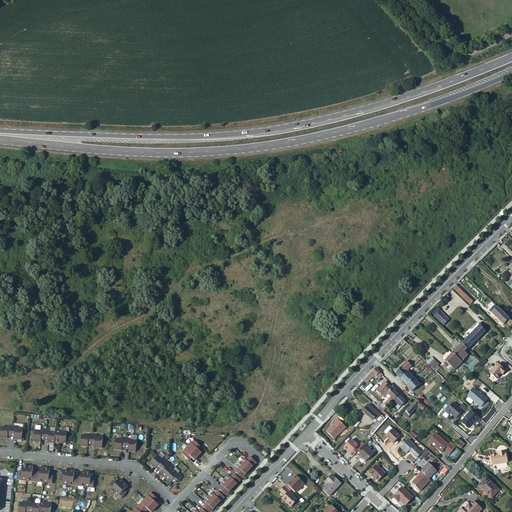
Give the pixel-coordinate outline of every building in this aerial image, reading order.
[(474,277),(477,274),(472,269),(469,272),(474,277)] [(456,285),(453,287),(470,304),(473,301),(456,285)] [(506,322),(510,326),(511,324),(511,320),(495,305),(492,308),(494,310),(492,313),(503,325),(506,322)] [(441,310),(438,307),(432,313),(435,315),(440,310),(441,310)] [(444,324),(449,319),(440,310),(435,315),(435,316),(444,324)] [(485,330),(480,325),(462,343),(468,348),(485,331),(485,330)] [(468,348),(462,343),(452,353),(462,361),(468,355),(464,352),(468,348)] [(446,366),(449,364),(452,367),(455,369),(461,363),(462,362),(462,361),(452,353),(445,361),(443,363),(446,366)] [(434,359),(429,364),(436,371),(440,367),(437,365),(439,364),(434,359)] [(482,367),(487,361),(483,359),(478,364),(482,367)] [(402,366),(396,372),(400,376),(401,378),(407,385),(414,378),(414,377),(409,372),(410,371),(408,369),(411,366),(406,361),(402,365),(402,366)] [(497,363),(489,373),(496,379),(501,373),(503,375),(506,371),(497,363)] [(383,374),(376,368),(364,380),(366,381),(374,373),(379,378),(383,374)] [(414,377),(414,378),(407,385),(413,390),(420,383),(414,377)] [(385,396),(385,397),(387,394),(392,389),(388,385),(386,383),(384,381),(382,383),(381,382),(374,389),(377,392),(383,398),(385,396)] [(388,399),(385,402),(388,405),(391,402),(399,394),(396,392),(395,391),(393,388),(392,389),(387,394),(390,397),(388,399)] [(473,388),(467,396),(480,407),(487,400),(473,388)] [(406,401),(399,394),(391,402),(394,406),(397,403),(400,407),(403,403),(406,401)] [(421,396),(417,400),(423,405),(426,407),(430,404),(421,396)] [(403,414),(407,417),(416,409),(418,406),(421,408),(422,410),(426,407),(423,405),(417,400),(405,411),(406,411),(403,414)] [(467,407),(462,404),(460,408),(453,402),(446,411),(457,420),(467,407)] [(374,418),(377,420),(368,430),(370,430),(371,431),(373,433),(388,416),(386,415),(384,417),(369,404),(362,411),(372,420),(374,418)] [(469,431),(480,419),(472,411),(460,423),(469,431)] [(398,415),(395,413),(390,418),(393,421),(398,415)] [(345,426),(336,418),(333,421),(334,422),(325,431),(333,438),(345,426)] [(8,426),(8,427),(1,426),(0,437),(7,438),(8,438),(8,436),(15,436),(14,439),(15,439),(22,439),(23,429),(17,428),(17,427),(13,426),(8,426)] [(399,435),(392,428),(385,436),(392,443),(399,435)] [(41,431),(35,430),(34,441),(40,441),(41,441),(41,439),(48,440),(48,442),(55,443),(55,442),(56,432),(50,432),(50,430),(46,430),(41,429),(41,431)] [(411,430),(408,434),(414,439),(417,436),(411,430)] [(446,442),(436,433),(431,440),(434,442),(437,445),(436,447),(440,449),(442,447),(446,442)] [(88,435),(81,435),(80,445),(87,446),(88,446),(88,444),(95,445),(94,447),(95,447),(102,448),(103,437),(97,436),(97,435),(93,434),(88,434),(88,435)] [(122,439),(115,438),(114,449),(121,450),(122,450),(122,448),(129,448),(128,450),(129,450),(136,451),(137,441),(131,440),(131,438),(127,438),(122,437),(122,439)] [(416,457),(421,452),(413,445),(414,444),(408,438),(400,447),(406,452),(408,450),(416,457)] [(349,454),(352,456),(355,453),(359,449),(358,448),(357,446),(357,445),(351,439),(343,447),(350,453),(349,454)] [(184,451),(182,453),(188,459),(190,456),(191,457),(194,460),(201,452),(199,450),(197,448),(200,446),(200,445),(196,442),(194,440),(191,443),(184,450),(184,451)] [(454,444),(448,440),(446,442),(442,447),(448,451),(454,444)] [(461,448),(465,444),(460,440),(456,445),(461,448)] [(359,449),(355,453),(359,456),(359,455),(365,461),(373,453),(366,447),(365,448),(363,445),(362,445),(359,449)] [(492,456),(494,463),(494,465),(509,462),(506,451),(500,452),(500,454),(492,456)] [(162,459),(158,455),(150,463),(155,467),(155,468),(157,466),(158,465),(163,469),(162,471),(160,472),(161,473),(165,477),(170,482),(171,482),(172,481),(173,479),(176,482),(182,476),(178,473),(177,474),(173,470),(169,465),(170,464),(167,461),(163,458),(162,459)] [(239,468),(236,472),(241,477),(243,474),(245,474),(253,466),(253,464),(255,462),(250,456),(247,460),(244,458),(241,462),(237,466),(239,468)] [(421,470),(421,471),(429,478),(436,470),(428,462),(425,465),(421,470)] [(19,471),(18,479),(52,483),(53,475),(49,474),(49,473),(50,468),(40,467),(39,472),(39,473),(32,473),(33,471),(33,466),(23,465),(23,470),(22,472),(19,471)] [(384,473),(376,465),(368,473),(371,476),(372,475),(374,477),(378,480),(384,473)] [(60,476),(60,484),(94,487),(94,479),(91,478),(91,477),(91,472),(81,471),(81,476),(81,478),(74,477),(74,476),(75,471),(65,470),(64,475),(64,476),(60,476)] [(429,478),(421,471),(418,474),(419,474),(412,482),(420,490),(430,479),(429,478)] [(223,485),(220,489),(225,494),(227,491),(229,491),(237,483),(237,481),(239,479),(234,474),(230,477),(228,475),(225,479),(221,483),(223,485)] [(290,482),(290,481),(287,484),(287,485),(292,489),(295,492),(304,483),(296,475),(290,482)] [(326,481),(328,484),(323,490),(329,496),(341,484),(331,475),(326,481)] [(483,484),(480,487),(484,491),(492,497),(499,489),(486,478),(482,482),(483,484)] [(113,481),(108,487),(120,499),(126,493),(123,490),(124,489),(128,486),(120,479),(117,482),(116,484),(113,481)] [(413,497),(402,486),(393,496),(398,502),(400,500),(405,505),(413,497)] [(282,499),(290,507),(297,499),(289,492),(285,488),(284,487),(280,492),(285,496),(282,499)] [(207,503),(203,506),(209,511),(211,509),(213,509),(221,500),(221,498),(223,496),(218,491),(214,494),(212,492),(209,496),(205,501),(207,503)] [(152,493),(134,511),(143,511),(147,508),(148,509),(150,511),(151,511),(158,505),(155,502),(154,501),(157,498),(152,493)] [(478,511),(482,508),(473,500),(470,504),(469,503),(465,507),(464,506),(460,511),(461,511),(478,511)] [(19,502),(18,511),(25,511),(26,511),(32,511),(50,511),(52,504),(40,503),(40,504),(35,504),(35,502),(30,502),(26,501),(26,503),(19,502)]
